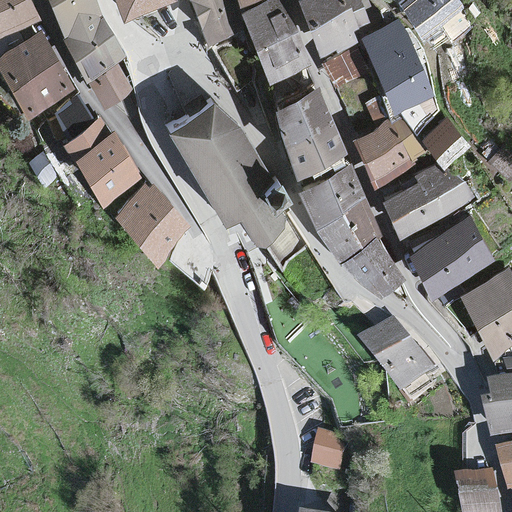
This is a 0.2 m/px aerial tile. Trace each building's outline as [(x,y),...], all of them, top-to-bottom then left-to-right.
[(26,0),(0,0),(0,32),(34,16),(26,0)] [(96,0),(46,0),(72,54),(113,35),(96,0)] [(114,0),(121,18),(168,0),(114,0)] [(234,0),(185,0),(201,45),(244,30),(237,9),(236,3),(234,0)] [(304,65),(278,0),(261,0),(237,9),(264,80),(304,65)] [(299,0),(316,43),(333,36),(336,44),(361,34),(370,31),(357,0),(299,0)] [(454,0),(402,0),(420,28),(458,6),(454,0)] [(370,31),(361,34),(391,113),(429,96),(395,20),(370,31)] [(39,31),(0,51),(0,75),(20,112),(69,85),(39,31)] [(355,46),(318,63),(331,90),(367,73),(355,46)] [(315,90),(266,108),(291,173),(339,154),(315,90)] [(75,95),(49,110),(62,131),(87,116),(75,95)] [(209,100),(168,126),(221,210),(235,201),(255,233),(281,217),(271,201),(280,195),(239,130),(209,100)] [(445,116),(418,137),(441,166),(468,146),(445,116)] [(102,118),(60,143),(95,203),(138,178),(102,118)] [(400,118),(350,139),(373,186),(427,161),(400,118)] [(414,181),(376,197),(395,239),(476,200),(438,163),(411,174),(414,181)] [(341,166),(294,187),(310,224),(357,203),(341,166)] [(146,179),(111,212),(155,257),(186,228),(146,179)] [(357,203),(310,224),(336,258),(376,235),(357,203)] [(467,217),(404,251),(429,297),(492,263),(467,217)] [(401,272),(376,235),(338,258),(381,286),(401,272)] [(511,279),(505,267),(456,293),(487,352),(511,338),(511,279)] [(394,321),(361,349),(403,397),(436,369),(394,321)] [(482,404),(493,445),(511,439),(511,379),(488,385),(492,401),(482,404)] [(343,439),(317,434),(311,469),(336,474),(343,439)] [(511,445),(497,449),(509,494),(511,492),(511,445)] [(497,511),(490,473),(455,479),(461,511),(497,511)]
